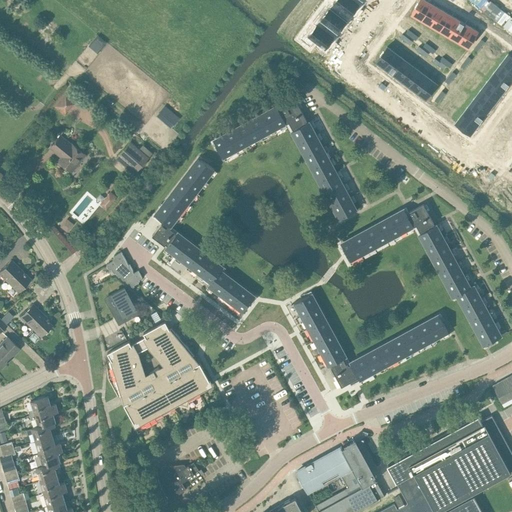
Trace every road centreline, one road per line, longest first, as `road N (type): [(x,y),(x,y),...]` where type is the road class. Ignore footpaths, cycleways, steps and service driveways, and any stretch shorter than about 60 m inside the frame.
road 1 (residential): [(389,0),(338,66),(466,159),(511,104)]
road 2 (residential): [(334,428),(281,330),(234,335),(123,244)]
road 3 (residential): [(511,263),(486,228),(310,91)]
road 4 (tertiary): [(334,428),(511,354)]
road 5 (tertiary): [(84,363),(59,277),(0,194)]
road 6 (tertiary): [(106,511),(84,363)]
road 7 (tertiary): [(223,509),(282,457),(334,428)]
